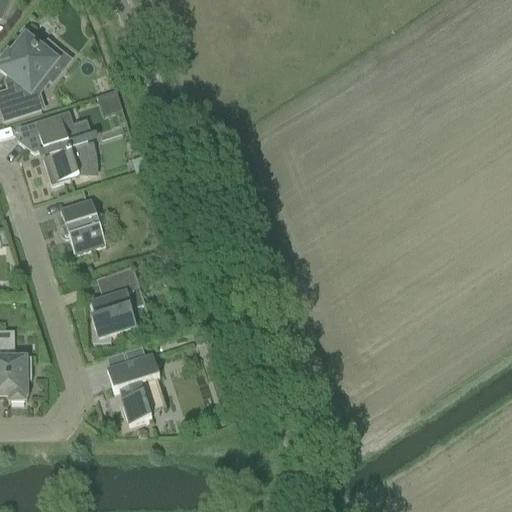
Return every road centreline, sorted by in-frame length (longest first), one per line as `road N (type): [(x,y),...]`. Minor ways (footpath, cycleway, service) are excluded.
road 1 (unclassified): [(317,511),(118,0)]
road 2 (residential): [(0,436),(53,432),(77,403),(0,176)]
